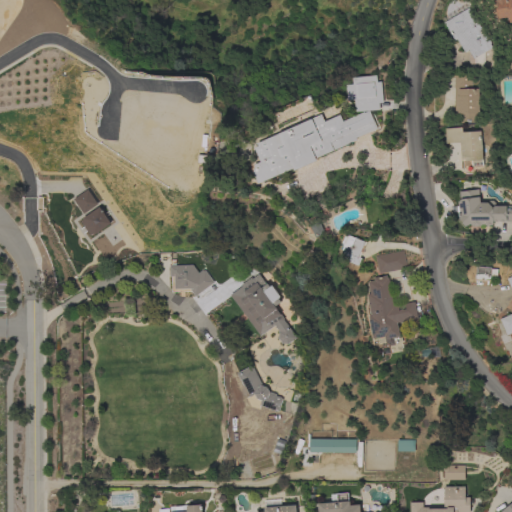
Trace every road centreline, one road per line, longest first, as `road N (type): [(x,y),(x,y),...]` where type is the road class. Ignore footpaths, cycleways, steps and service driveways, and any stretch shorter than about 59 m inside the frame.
road 1 (residential): [(425,0),(411,98),(437,297),(455,344),(511,407)]
road 2 (residential): [(33,511),(32,276),(0,219)]
